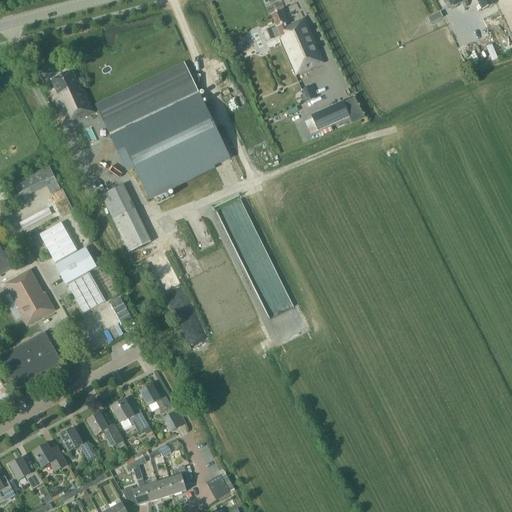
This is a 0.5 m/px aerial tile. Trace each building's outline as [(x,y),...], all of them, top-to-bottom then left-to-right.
[(465,0),(477,0),(482,10),(495,4),(492,0),(448,0),(452,7),(465,0)] [(287,23),(282,11),(272,15),(277,27),(270,30),(274,38),(281,35),(282,38),(279,39),(295,75),(324,62),(305,18),(287,26),(286,24),(287,23)] [(431,24),(437,21),(443,17),(440,12),(433,15),(428,18),(431,24)] [(184,64),(96,106),(127,170),(135,167),(149,197),(214,166),(230,159),(198,92),(184,64)] [(94,113),(93,110),(81,84),(79,85),(72,71),(51,81),(59,98),(57,99),(68,123),(77,119),(78,121),(94,113)] [(302,91),(307,102),(316,98),(311,86),(302,91)] [(313,118),(319,130),(350,116),(344,103),(313,118)] [(12,191),(16,200),(47,186),(50,194),(60,189),(49,166),(9,185),(12,191)] [(101,195),(113,220),(135,209),(123,185),(101,195)] [(21,222),(24,229),(54,214),(50,207),(21,222)] [(68,285),(84,314),(106,302),(90,273),(89,274),(88,272),(96,267),(85,249),(77,254),(76,252),(77,251),(61,223),(40,235),(56,264),(57,263),(59,266),(62,264),(71,281),(68,282),(69,285),(68,285)] [(0,276),(13,269),(0,246),(0,276)] [(205,336),(170,253),(152,261),(188,344),(205,336)] [(279,272),(255,283),(272,319),(296,308),(279,272)] [(9,285),(22,309),(20,310),(28,324),(53,310),(44,296),(43,297),(30,273),(9,285)] [(2,357),(18,387),(61,364),(44,334),(2,357)] [(161,400),(152,385),(140,392),(148,407),(156,402),(162,413),(172,408),(166,397),(161,400)] [(134,416),(125,400),(112,408),(122,426),(123,426),(124,429),(131,426),(132,426),(130,422),(132,420),(140,433),(145,431),(147,435),(152,432),(147,423),(142,414),(135,418),(134,416)] [(178,410),(162,419),(170,433),(174,431),(186,424),(178,410)] [(96,437),(104,432),(113,448),(123,442),(116,429),(113,423),(107,427),(100,414),(88,421),(96,437)] [(80,446),(89,462),(97,457),(88,441),(83,444),(74,429),(60,437),(69,452),(80,446)] [(49,443),(47,445),(34,452),(43,468),(51,464),(55,472),(67,465),(57,447),(52,449),(49,443)] [(169,450),(167,445),(158,450),(161,454),(169,450)] [(152,459),(161,454),(158,450),(149,454),(152,459)] [(144,457),(135,462),(138,467),(147,462),(144,457)] [(32,477),(22,459),(10,465),(19,482),(26,477),(33,490),(43,484),(38,474),(32,477)] [(135,462),(127,467),(129,472),(138,467),(135,462)] [(174,471),(176,477),(169,479),(175,495),(187,491),(185,486),(190,485),(185,468),(174,471)] [(105,473),(94,479),(97,484),(108,478),(105,473)] [(213,480),(207,484),(210,489),(228,479),(224,474),(213,480)] [(94,479),(83,485),(86,490),(96,485),(97,484),(94,479)] [(169,479),(157,483),(162,499),(175,495),(169,479)] [(210,489),(213,495),(231,485),(228,479),(210,489)] [(144,481),(143,480),(138,482),(140,489),(133,491),(132,487),(122,491),(128,503),(136,501),(138,507),(150,503),(145,487),(144,481)] [(2,486),(0,482),(0,500),(2,503),(15,496),(8,483),(2,486)] [(157,483),(145,487),(150,503),(162,499),(157,483)] [(83,485),(73,491),(76,496),(77,495),(86,490),(83,485)] [(235,491),(231,485),(213,495),(216,501),(235,491)] [(64,503),(76,496),(73,491),(61,498),(64,503)] [(113,511),(127,511),(122,503),(111,509),(113,511)]
